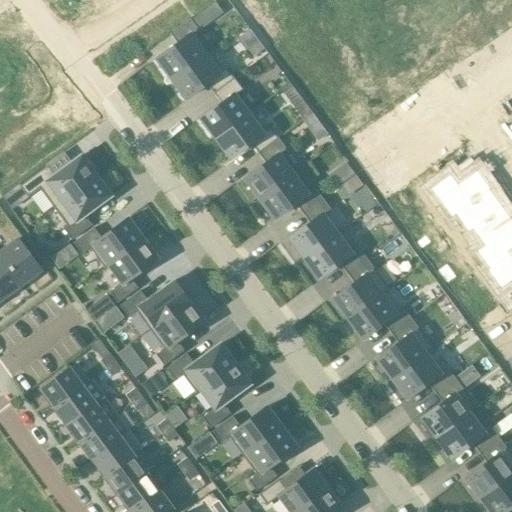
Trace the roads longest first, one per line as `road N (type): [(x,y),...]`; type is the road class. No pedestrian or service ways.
road 1 (tertiary): [(411,511),(72,56)]
road 2 (residential): [(71,511),(0,413)]
